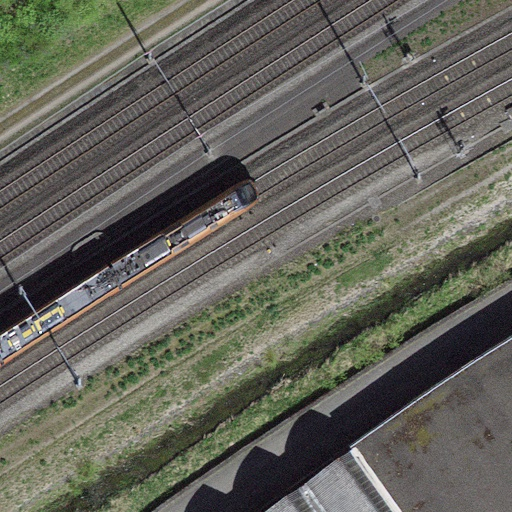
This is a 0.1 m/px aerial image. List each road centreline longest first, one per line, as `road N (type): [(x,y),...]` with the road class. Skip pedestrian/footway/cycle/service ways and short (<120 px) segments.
road 1 (unclassified): [(196,511),(511,304)]
road 2 (track): [(0,130),(199,0)]
